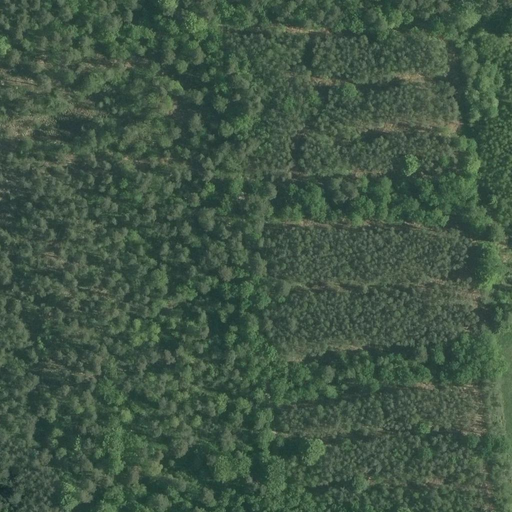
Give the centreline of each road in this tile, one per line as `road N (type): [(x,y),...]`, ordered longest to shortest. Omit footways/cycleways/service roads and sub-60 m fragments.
road 1 (track): [(221,0),(273,459),(286,511)]
road 2 (track): [(475,0),(456,19),(439,21),(193,0)]
